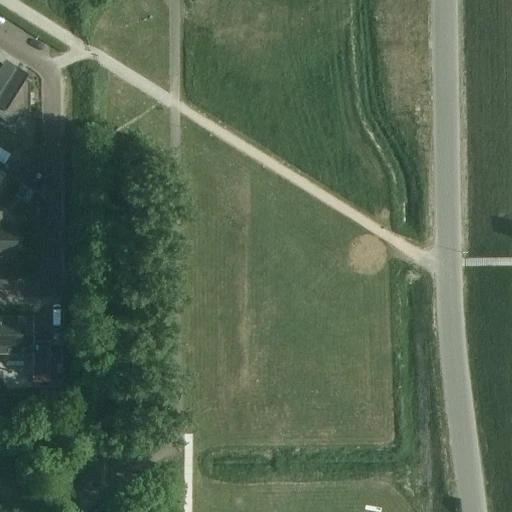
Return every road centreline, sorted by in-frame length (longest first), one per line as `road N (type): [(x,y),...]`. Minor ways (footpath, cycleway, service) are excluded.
road 1 (tertiary): [(472,511),(447,263),(444,0)]
road 2 (residential): [(0,38),(44,66),(52,84),(50,283)]
